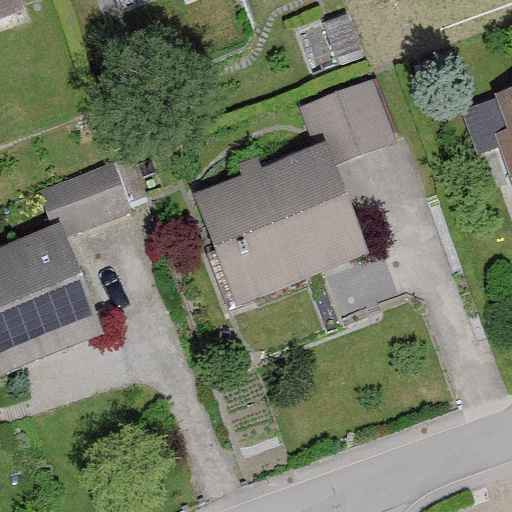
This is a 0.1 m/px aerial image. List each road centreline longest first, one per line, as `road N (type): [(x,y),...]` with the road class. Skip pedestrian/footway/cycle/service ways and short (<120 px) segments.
road 1 (unknown): [(209,507),(131,301)]
road 2 (residential): [(511,433),(322,502)]
